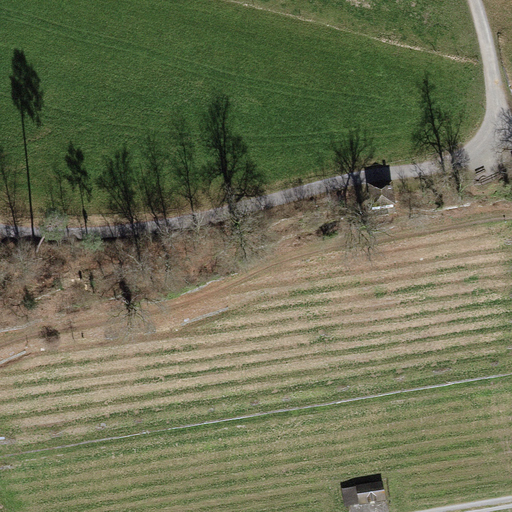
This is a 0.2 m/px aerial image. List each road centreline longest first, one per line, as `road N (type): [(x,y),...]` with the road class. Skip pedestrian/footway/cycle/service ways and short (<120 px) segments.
road 1 (track): [(501,128),(443,163),(223,213),(130,230),(11,232)]
road 2 (track): [(501,128),(474,0)]
